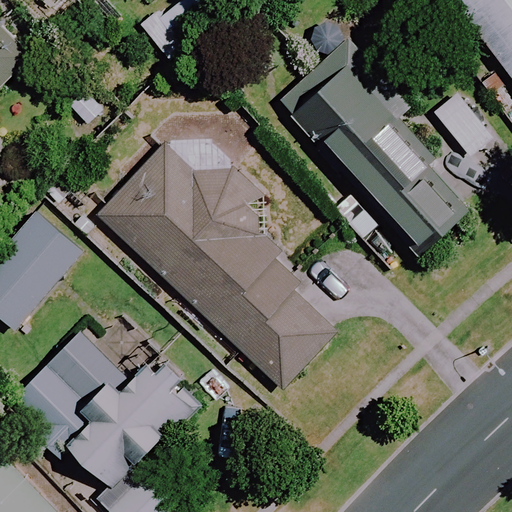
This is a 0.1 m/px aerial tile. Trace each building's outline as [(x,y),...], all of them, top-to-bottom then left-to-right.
[(227,14),(215,0),(181,0),(146,30),(171,61),(227,14)] [(511,0),(454,0),(511,74),(511,0)] [(0,90),(31,60),(0,28),(0,90)] [(424,139),(341,48),(286,98),(386,215),(422,255),(469,212),(412,150),(424,139)] [(461,91),(433,112),(472,164),(500,143),(461,91)] [(173,139),(101,216),(292,388),(348,326),(278,263),(289,246),(269,229),(270,192),(242,163),(200,165),(173,139)] [(86,258),(37,214),(0,254),(0,315),(19,332),(86,258)] [(125,364),(90,329),(20,398),(46,425),(39,432),(61,455),(72,445),(116,490),(104,502),(114,511),(171,511),(183,501),(142,460),(197,406),(141,348),(125,364)] [(58,511),(0,449),(0,511),(58,511)]
